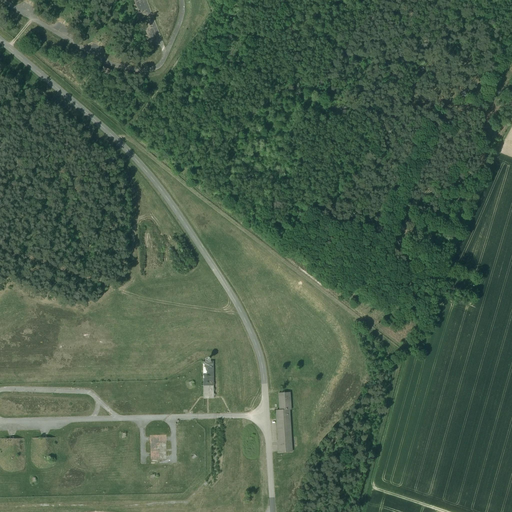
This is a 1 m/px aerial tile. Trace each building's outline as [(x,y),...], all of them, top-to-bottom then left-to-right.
[(129,1),(120,5),(126,19),(134,16),(129,1)] [(139,32),(131,35),(136,50),(144,47),(139,32)] [(214,398),(213,361),(202,361),(203,399),(214,398)] [(278,452),(292,451),(290,410),(291,410),(290,392),(278,393),(279,410),(276,410),(278,452)] [(166,436),(150,436),(150,459),(166,459),(166,436)] [(34,439),(34,460),(54,460),(53,438),(34,439)] [(3,439),(3,461),(22,461),(22,439),(3,439)]
